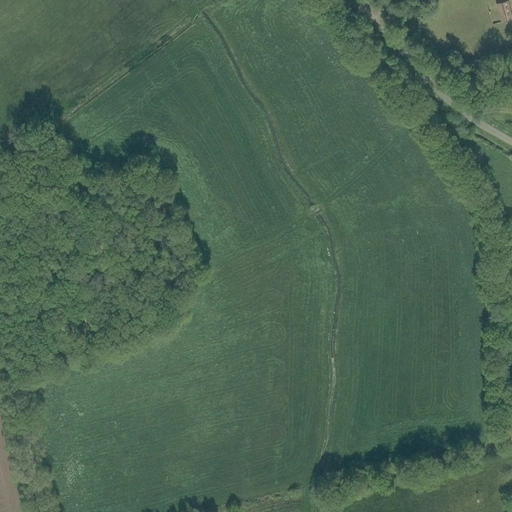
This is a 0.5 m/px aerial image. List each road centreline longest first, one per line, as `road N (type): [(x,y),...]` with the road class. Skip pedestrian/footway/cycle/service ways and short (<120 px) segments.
road 1 (unclassified): [(511,142),(454,106),(355,0)]
road 2 (track): [(41,511),(0,322)]
